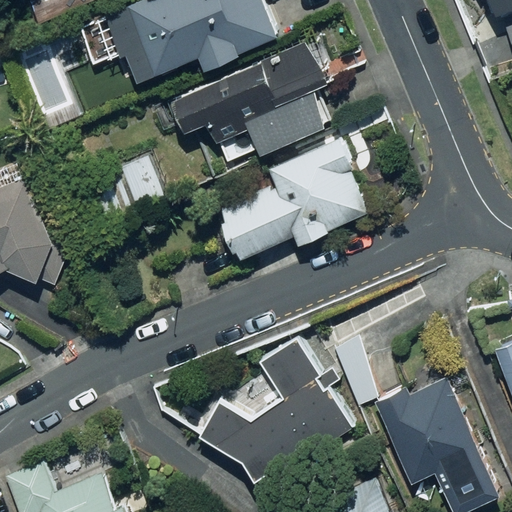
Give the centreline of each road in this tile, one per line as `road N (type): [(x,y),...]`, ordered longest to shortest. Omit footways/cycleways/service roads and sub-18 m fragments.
road 1 (residential): [(0,423),(105,362),(483,205)]
road 2 (residential): [(483,205),(394,0)]
road 3 (unknown): [(105,362),(179,455),(264,511)]
